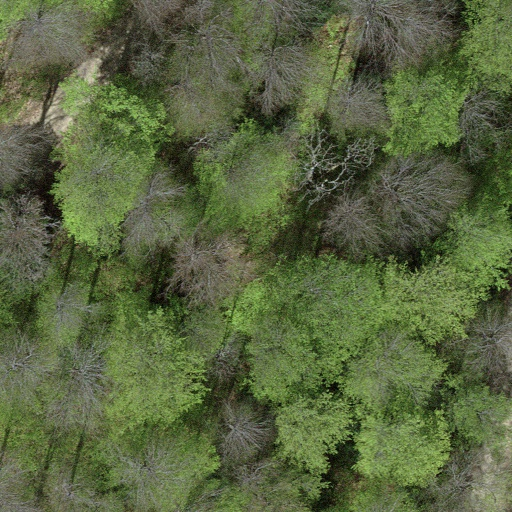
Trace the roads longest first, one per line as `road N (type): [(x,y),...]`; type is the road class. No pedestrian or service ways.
road 1 (track): [(0,180),(163,0)]
road 2 (track): [(483,511),(511,374)]
